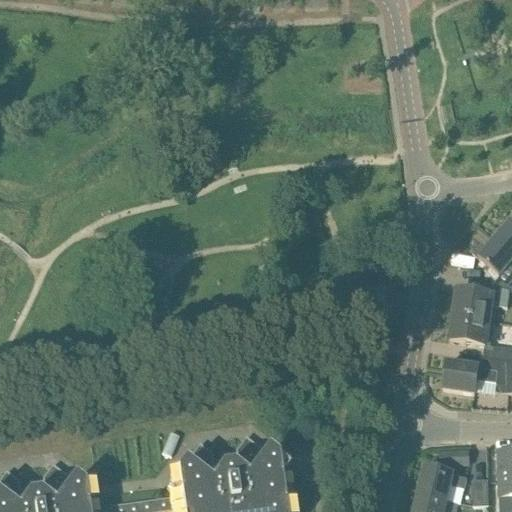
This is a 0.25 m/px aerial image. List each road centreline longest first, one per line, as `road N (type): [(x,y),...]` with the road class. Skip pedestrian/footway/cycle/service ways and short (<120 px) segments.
road 1 (residential): [(398,429),(418,315),(421,189)]
road 2 (residential): [(421,189),(388,0)]
